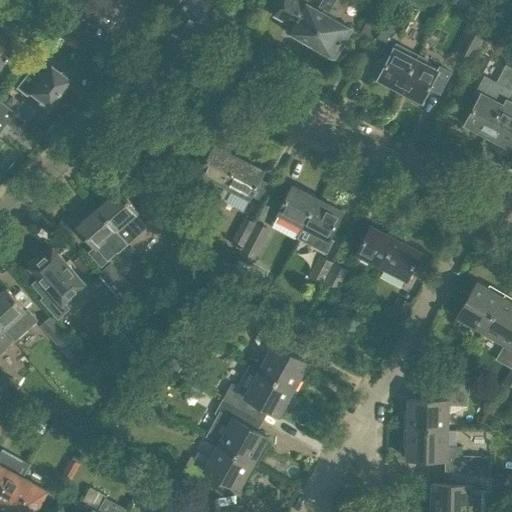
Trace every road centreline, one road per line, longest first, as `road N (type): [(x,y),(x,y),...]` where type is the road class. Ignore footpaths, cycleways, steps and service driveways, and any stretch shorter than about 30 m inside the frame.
road 1 (residential): [(479,209),(174,46)]
road 2 (residential): [(367,430),(479,209)]
road 3 (residential): [(0,212),(144,86),(174,46)]
